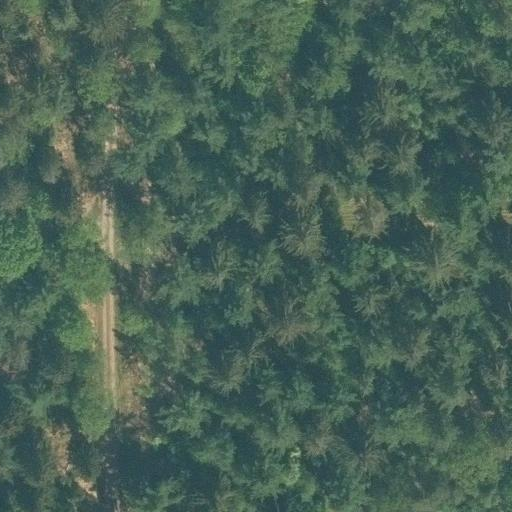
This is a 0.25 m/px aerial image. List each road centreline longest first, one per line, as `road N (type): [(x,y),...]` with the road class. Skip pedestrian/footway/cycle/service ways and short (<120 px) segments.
road 1 (track): [(106,511),(105,218),(120,0)]
road 2 (track): [(0,227),(511,206)]
